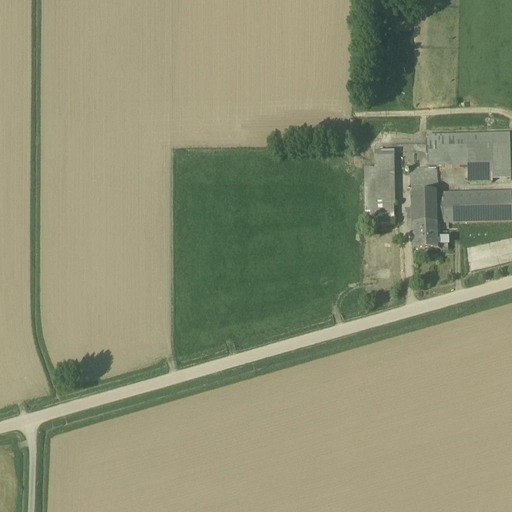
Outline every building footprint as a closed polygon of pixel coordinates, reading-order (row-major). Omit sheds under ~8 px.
[(511,136),(428,137),(429,170),(468,170),(468,185),(511,184),(511,136)] [(417,154),(376,153),(376,170),(365,170),(365,227),(395,227),(396,171),(417,171),(417,154)] [(511,213),(511,193),(439,195),(440,226),(440,231),(449,230),(449,225),(511,223),(511,213)] [(439,194),(411,195),(412,211),(406,211),(407,219),(412,219),(412,227),(440,226),(439,195),(439,194)] [(440,226),(412,227),(413,252),(441,251),(440,231),(440,226)]
